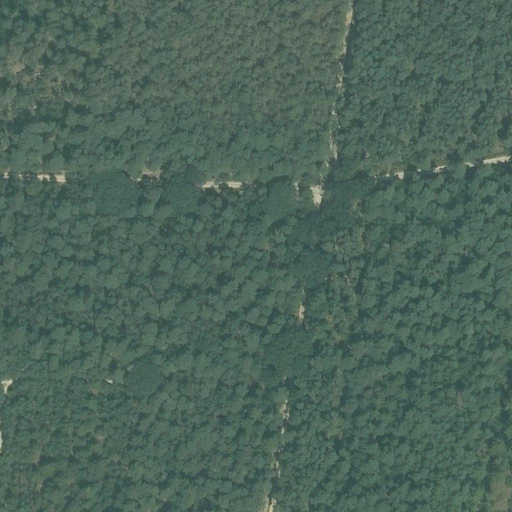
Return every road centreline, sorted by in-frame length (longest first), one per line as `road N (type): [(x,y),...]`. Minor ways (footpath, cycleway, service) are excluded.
road 1 (track): [(321,185),(0,174)]
road 2 (track): [(321,185),(289,387)]
road 3 (track): [(511,159),(321,185)]
road 4 (track): [(351,0),(321,185)]
road 5 (track): [(289,387),(270,511)]
